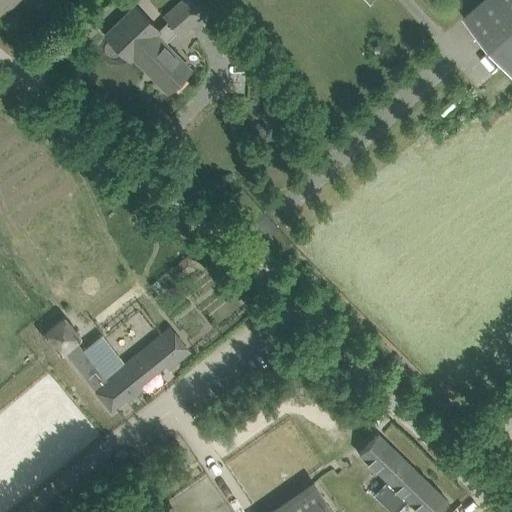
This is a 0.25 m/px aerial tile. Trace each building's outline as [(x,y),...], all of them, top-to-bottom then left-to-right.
[(0,0),(0,15),(5,11),(15,0),(0,0)] [(179,0),(164,15),(168,20),(178,30),(182,34),(210,8),(202,0),(179,0)] [(511,71),(511,0),(485,0),(465,18),(511,71)] [(119,21),(105,35),(129,60),(133,56),(168,92),(182,78),(192,68),(167,41),(178,30),(168,20),(159,28),(137,4),(119,21)] [(165,365),(169,370),(191,352),(170,324),(93,387),(111,410),(124,399),(127,403),(144,388),(141,384),(165,365)] [(364,448),(360,452),(387,478),(373,494),(392,511),(396,511),(409,499),(422,511),(437,511),(448,501),(377,434),(364,448)] [(272,511),(334,511),(315,483),(272,511)]
